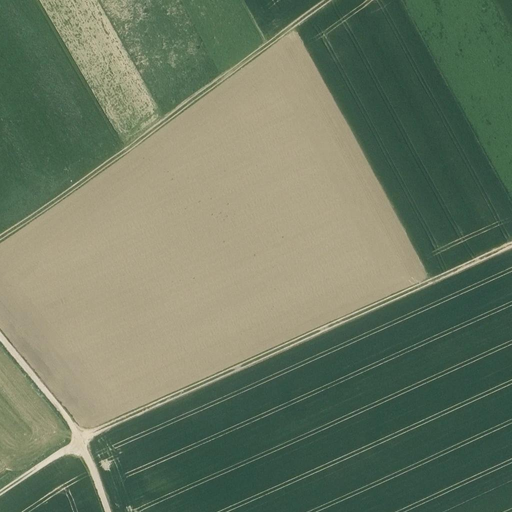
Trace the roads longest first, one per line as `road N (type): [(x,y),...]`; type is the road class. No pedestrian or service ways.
road 1 (track): [(80,438),(511,249)]
road 2 (track): [(0,252),(332,0)]
road 3 (track): [(80,438),(0,332)]
